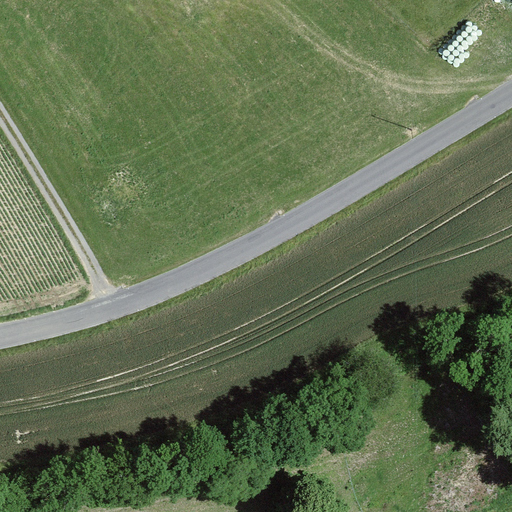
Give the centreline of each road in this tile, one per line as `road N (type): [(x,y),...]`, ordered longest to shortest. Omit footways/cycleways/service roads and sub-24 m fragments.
road 1 (unclassified): [(511,92),(219,261),(108,308),(0,335)]
road 2 (track): [(108,308),(96,272),(0,111)]
